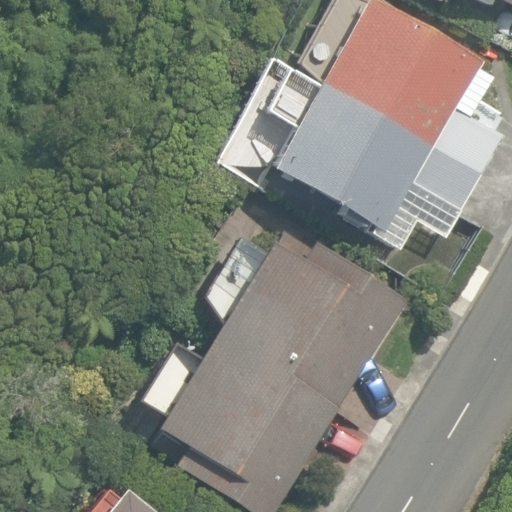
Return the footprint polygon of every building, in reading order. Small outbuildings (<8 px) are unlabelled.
[(257,169),(370,233),(396,187),(447,215),(492,136),(460,118),(482,80),(462,69),(468,58),(365,0),(318,0),(280,67),(306,82),(257,169)] [(511,0),(488,0),(511,9),(511,0)] [(255,236),(198,328),(330,406),(395,301),(296,240),(286,256),(255,236)] [(263,511),(330,406),(198,328),(137,426),(148,433),(140,447),(243,511),(263,511)] [(82,511),(137,511),(101,486),(82,511)]
